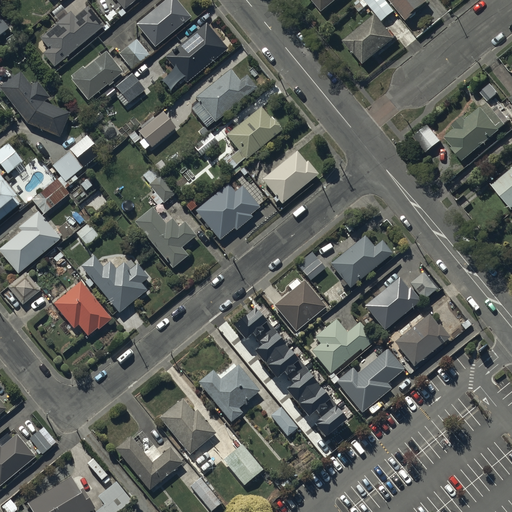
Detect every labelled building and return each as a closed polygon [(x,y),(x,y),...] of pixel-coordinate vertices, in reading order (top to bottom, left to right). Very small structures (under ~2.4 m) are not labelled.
[(115,0),(123,9),(134,0),(115,0)] [(176,0),(164,0),(135,24),(154,46),(190,17),(176,0)] [(310,0),(324,15),(342,0),(310,0)] [(382,0),(364,0),(363,1),(383,23),(395,13),(382,0)] [(390,0),(406,20),(420,9),(418,7),(425,0),(390,0)] [(74,16),(70,11),(55,23),(56,24),(40,38),(49,48),(42,53),(53,66),(103,25),(87,6),(74,16)] [(373,13),(342,39),(354,54),(355,53),(363,62),(393,37),(373,13)] [(0,15),(0,34),(9,28),(0,15)] [(206,22),(164,57),(186,82),(227,48),(206,22)] [(149,55),(136,40),(119,54),(132,70),(149,55)] [(122,71),(105,51),(84,68),(82,66),(70,76),(72,78),(70,79),(87,100),(107,84),(108,85),(112,82),(111,80),(122,71)] [(230,69),(195,97),(215,121),(251,92),(240,79),(239,80),(230,69)] [(43,101),(49,97),(37,81),(31,86),(20,71),(0,86),(0,88),(26,123),(59,136),(69,112),(43,101)] [(145,90),(132,73),(115,87),(128,103),(145,90)] [(505,122),(486,102),(465,119),(462,115),(452,123),(455,127),(444,136),(452,145),(451,146),(462,160),(499,129),(499,128),(505,122)] [(260,107),(226,135),(239,150),(231,156),(237,164),(244,158),(245,160),(281,130),(271,117),(270,118),(260,107)] [(151,147),(175,127),(162,111),(138,131),(151,147)] [(441,139),(427,124),(415,134),(429,150),(441,139)] [(210,133),(193,146),(201,156),(218,142),(210,133)] [(8,143),(0,149),(0,164),(8,173),(23,161),(8,143)] [(76,145),(52,165),(65,181),(89,162),(76,145)] [(296,151),(261,179),(281,203),(318,173),(307,160),(305,162),(296,151)] [(511,166),(491,184),(511,207),(511,206),(511,166)] [(163,203),(175,192),(160,174),(148,184),(163,203)] [(0,219),(19,204),(14,198),(17,196),(0,175),(0,219)] [(56,178),(31,199),(43,214),(68,193),(56,178)] [(114,182),(107,188),(117,201),(124,195),(114,182)] [(195,210),(219,239),(233,227),(235,230),(252,216),(250,214),(260,206),(242,185),(234,191),(227,183),(195,210)] [(165,223),(152,207),(134,221),(172,268),(187,255),(181,247),(195,235),(184,221),(178,226),(171,218),(165,223)] [(37,211),(18,227),(21,231),(0,247),(0,252),(17,273),(62,236),(55,227),(52,229),(37,211)] [(87,223),(75,233),(87,247),(99,237),(87,223)] [(364,235),(329,264),(349,288),(392,253),(382,240),(373,247),(364,235)] [(311,252),(296,264),(310,281),(325,268),(311,252)] [(93,255),(79,265),(118,313),(146,290),(140,283),(148,277),(136,263),(129,269),(123,262),(115,268),(109,261),(102,266),(93,255)] [(409,283),(423,300),(437,288),(423,271),(409,283)] [(25,272),(7,287),(22,304),(40,290),(25,272)] [(408,289),(398,277),(364,305),(384,330),(420,300),(410,287),(408,289)] [(112,319),(80,280),(52,303),(73,329),(78,325),(87,336),(96,328),(98,330),(112,319)] [(326,306),(303,280),(273,305),(295,331),(326,306)] [(428,314),(394,342),(413,366),(449,337),(439,324),(437,325),(428,314)] [(311,351),(330,373),(360,349),(362,351),(374,340),(359,322),(347,332),(336,319),(314,337),(319,343),(311,351)] [(258,330),(237,347),(271,388),(289,374),(286,371),(301,359),(289,344),(277,354),(258,330)] [(357,374),(352,368),(336,381),(362,413),(391,388),(387,383),(404,369),(387,349),(357,374)] [(242,412),(238,408),(259,390),(237,364),(220,379),(212,370),(197,382),(230,422),(242,412)] [(317,365),(300,378),(316,398),(332,385),(317,365)] [(215,433),(196,410),(193,412),(182,398),(158,417),(189,454),(215,433)] [(297,427),(280,407),(270,415),(287,436),(297,427)] [(38,431),(29,439),(41,453),(50,446),(38,431)] [(0,484),(34,456),(16,434),(0,446),(0,484)] [(149,490),(182,463),(169,447),(151,462),(130,436),(114,448),(149,490)] [(263,469),(242,444),(223,459),(243,485),(263,469)] [(79,490),(70,476),(26,503),(31,511),(87,511),(94,508),(82,488),(79,490)] [(200,478),(190,486),(211,511),(220,503),(200,478)] [(115,481),(97,496),(104,504),(94,511),(116,511),(131,500),(115,481)]
